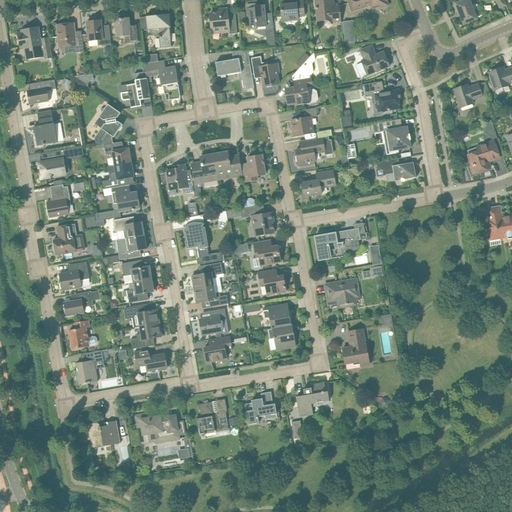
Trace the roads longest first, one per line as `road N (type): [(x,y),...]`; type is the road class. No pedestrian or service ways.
road 1 (residential): [(185,384),(70,402),(61,396),(0,43)]
road 2 (residential): [(185,384),(142,138),(155,120),(205,112)]
road 3 (residential): [(294,223),(316,362),(185,384)]
road 4 (residential): [(294,223),(271,107),(205,112)]
road 5 (residential): [(438,197),(420,91),(404,53),(429,35)]
road 6 (residential): [(294,223),(438,197)]
